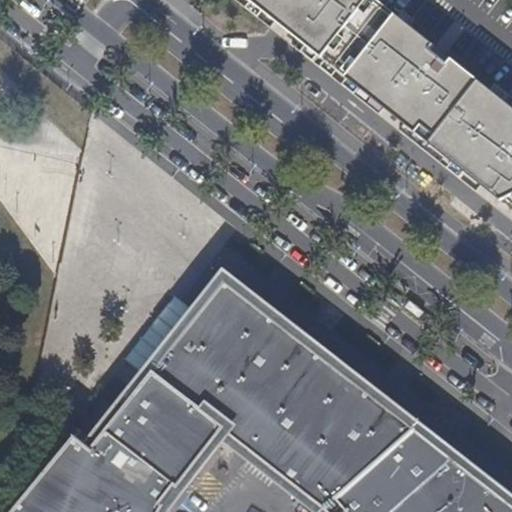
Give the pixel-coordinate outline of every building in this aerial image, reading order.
[(242,0),(306,52),(313,44),(340,66),(377,22),(353,2),(353,0),(242,0)] [(511,118),(439,56),(434,62),(419,51),(422,44),(382,14),(377,22),(340,66),(337,74),(487,199),(511,188),(511,118)] [(511,188),(487,199),(511,218),(511,188)] [(332,511),(416,427),(221,271),(136,380),(185,419),(194,413),(229,442),(313,511),(332,511)] [(163,511),(168,511),(229,442),(194,413),(185,419),(136,380),(83,445),(163,511)] [(511,511),(511,500),(416,427),(332,511),(511,511)] [(163,511),(83,445),(64,438),(13,511),(163,511)]
